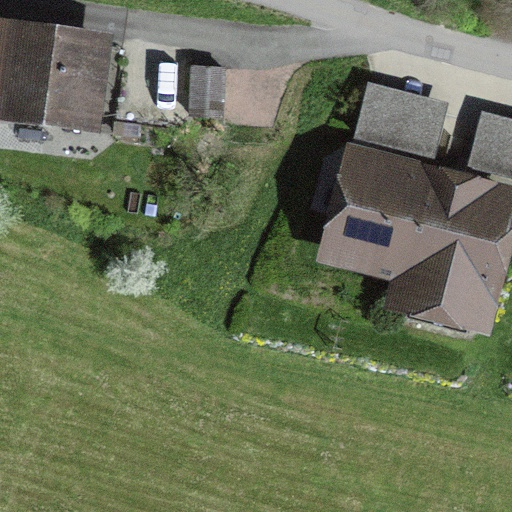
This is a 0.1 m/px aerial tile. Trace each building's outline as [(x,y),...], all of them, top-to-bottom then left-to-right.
[(98,42),(0,28),(0,107),(87,119),(98,42)] [(193,67),(191,116),(221,117),(224,69),(193,67)] [(443,115),(367,95),(357,137),(432,156),(443,115)] [(470,166),(511,176),(511,132),(481,125),(470,166)] [(357,163),(334,250),(410,270),(402,299),(478,319),(508,202),(357,163)]
